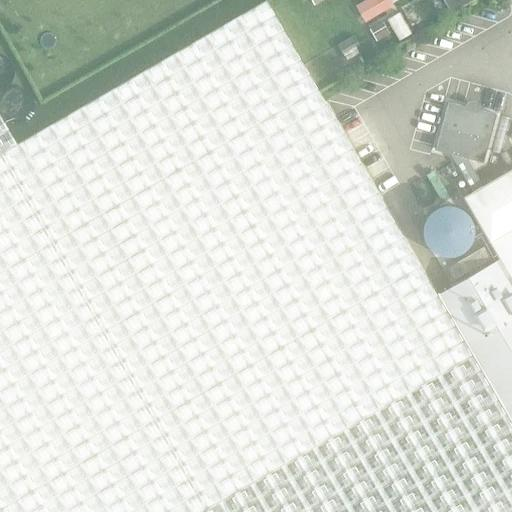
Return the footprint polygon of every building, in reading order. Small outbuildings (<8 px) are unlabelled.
[(389,0),(365,0),(355,6),(365,23),(393,6),(389,0)] [(442,0),(451,15),(476,1),(474,0),(442,0)] [(0,117),(0,511),(200,511),(204,510),(205,511),(511,511),(511,427),(436,296),(265,1),(16,146),(0,117)] [(398,14),(386,21),(398,41),(410,34),(398,14)] [(382,23),(369,31),(376,42),(389,35),(382,23)] [(354,36),(337,45),(346,61),(358,54),(355,47),(359,45),(354,36)] [(448,102),(434,151),(450,155),(466,159),(483,164),(496,115),(479,110),(465,107),(448,102)] [(498,260),(436,296),(511,427),(511,169),(482,186),(466,159),(450,155),(472,192),(462,198),(498,260)]
